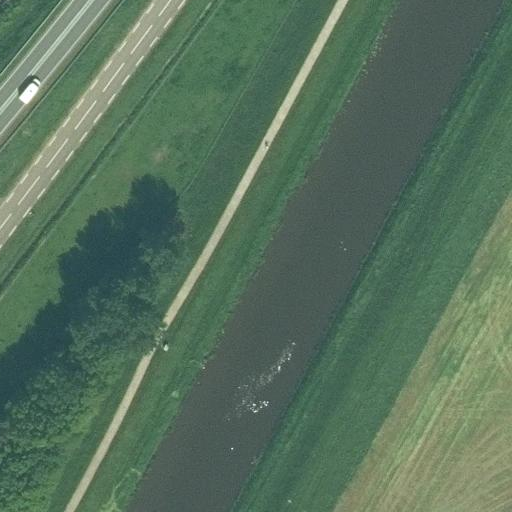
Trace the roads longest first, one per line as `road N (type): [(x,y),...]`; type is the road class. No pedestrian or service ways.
road 1 (secondary): [(0,219),(168,0)]
road 2 (trunk): [(0,108),(88,0)]
